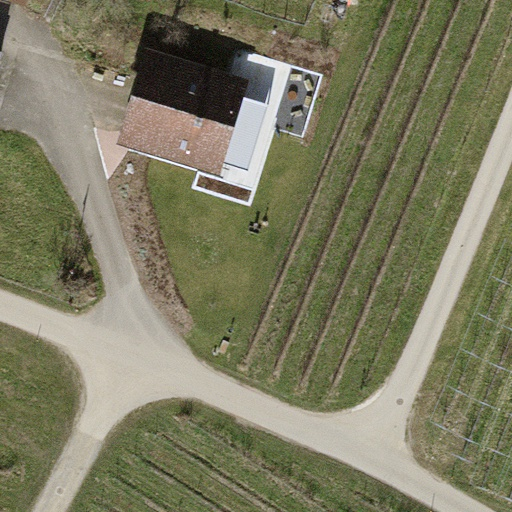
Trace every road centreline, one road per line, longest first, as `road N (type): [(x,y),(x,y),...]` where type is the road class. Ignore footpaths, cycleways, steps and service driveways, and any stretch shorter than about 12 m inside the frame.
road 1 (unclassified): [(0,302),(260,403),(462,511)]
road 2 (unknown): [(142,353),(26,61),(0,27)]
road 3 (track): [(142,353),(55,511)]
